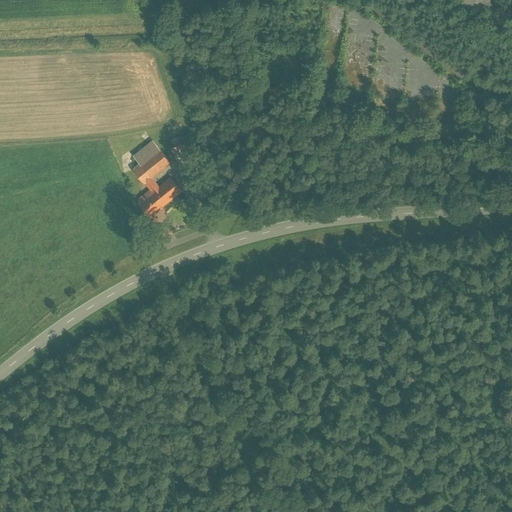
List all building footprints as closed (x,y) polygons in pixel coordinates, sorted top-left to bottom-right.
[(488,0),(458,0),(465,18),(491,10),(488,0)] [(187,136),(172,140),(174,148),(189,144),(187,136)] [(154,141),(134,156),(141,164),(134,169),(145,183),(146,182),(152,177),(171,162),(154,141)] [(190,155),(182,162),(189,171),(197,165),(190,155)] [(154,213),(159,209),(183,191),(172,177),(160,187),(152,177),(146,182),(150,187),(153,192),(147,196),(144,199),(154,213)] [(144,199),(147,196),(146,194),(140,199),(142,201),(140,203),(151,217),(160,210),(159,209),(154,213),(144,199)]
